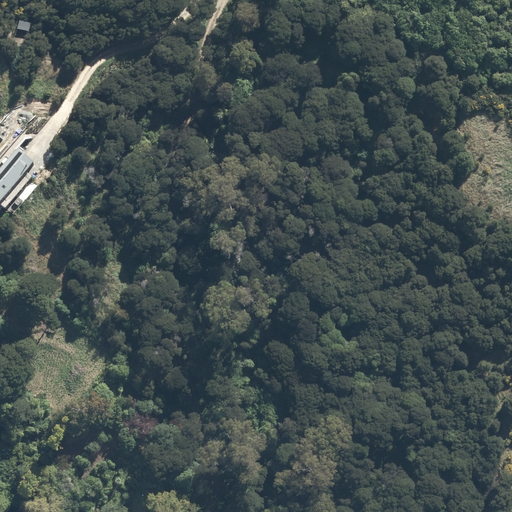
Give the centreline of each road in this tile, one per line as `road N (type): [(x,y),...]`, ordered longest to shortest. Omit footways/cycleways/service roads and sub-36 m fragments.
road 1 (track): [(211,511),(258,407),(270,345),(260,296),(181,164),(178,134),(227,0)]
road 2 (track): [(185,0),(165,28),(92,68),(10,177),(0,176)]
road 3 (track): [(0,153),(24,0)]
